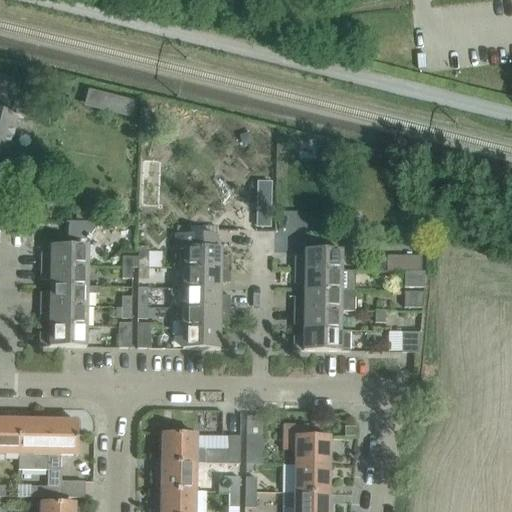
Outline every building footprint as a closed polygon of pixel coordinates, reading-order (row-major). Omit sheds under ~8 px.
[(0,171),(3,173),(16,121),(24,123),(25,119),(0,112),(0,171)] [(0,175),(0,192),(11,195),(15,180),(0,175)] [(255,209),(255,229),(270,230),(270,210),(255,209)] [(87,248),(76,248),(76,242),(87,242),(88,243),(91,240),(89,238),(95,230),(88,225),(110,226),(110,225),(85,224),(65,223),(65,225),(68,225),(67,247),(50,247),(50,254),(40,254),(40,268),(87,269),(87,248)] [(183,250),(183,270),(230,271),(230,257),(220,257),(220,250),(217,250),(217,237),(175,236),(175,250),(183,250)] [(294,258),(294,272),(341,273),(341,252),(304,251),(304,259),(294,258)] [(139,253),(138,269),(148,269),(148,253),(139,253)] [(404,256),(404,273),(421,273),(421,256),(404,256)] [(122,258),(121,269),(132,269),(132,259),(122,258)] [(386,274),(386,262),(376,262),(376,274),(386,274)] [(87,289),(87,288),(87,269),(40,268),(39,282),(49,282),(49,288),(87,289)] [(132,280),(132,269),(121,269),(121,280),(132,280)] [(148,280),(148,269),(138,269),(138,280),(148,280)] [(230,284),(230,271),(183,270),(183,283),(173,283),(173,290),(220,291),(220,284),(230,284)] [(341,273),(294,272),(294,285),(304,286),(303,293),(340,294),(354,294),(354,274),(341,273)] [(404,273),(404,289),(423,289),(423,273),(421,273),(404,273)] [(99,289),(87,288),(87,289),(49,288),(49,295),(39,295),(39,308),(86,309),(86,295),(99,296),(99,289)] [(138,289),(138,310),(147,310),(147,289),(138,289)] [(219,297),(220,291),(173,290),(171,290),(171,296),(175,304),(178,307),(182,308),(182,310),(229,311),(229,297),(219,297)] [(354,294),(340,294),(303,293),(303,299),(293,298),(293,312),(340,313),(354,313),(354,294)] [(423,309),(424,293),(404,293),(404,309),(423,309)] [(121,298),(121,309),(131,309),(131,298),(121,298)] [(86,329),(86,309),(39,308),(39,322),(49,322),(49,328),(86,329)] [(131,321),(131,309),(121,309),(121,321),(131,321)] [(147,321),(147,310),(138,310),(138,321),(147,321)] [(229,324),(229,311),(182,310),(182,323),(172,323),(172,330),(219,331),(219,324),(229,324)] [(340,333),(340,313),(293,312),(293,325),(303,326),(303,332),(340,333)] [(386,324),(386,313),(375,313),(375,324),(386,324)] [(131,350),(131,330),(131,325),(118,325),(118,350),(131,350)] [(149,351),(150,331),(150,326),(137,325),(137,350),(149,351)] [(86,349),(86,329),(49,328),(49,334),(39,334),(39,349),(86,349)] [(219,337),(219,331),(172,330),(172,337),(182,337),(182,351),(229,352),(229,337),(219,337)] [(350,333),(340,333),(303,332),(303,339),(293,338),(292,353),(349,354),(350,333)] [(418,355),(420,334),(401,334),(401,355),(418,355)] [(246,438),(245,466),(257,466),(262,466),(262,438),(263,418),(246,418),(246,438)] [(0,455),(18,457),(19,423),(5,423),(5,421),(0,421),(0,455)] [(46,472),(47,422),(33,422),(33,423),(19,423),(18,457),(18,472),(46,472)] [(61,422),(47,422),(46,472),(60,473),(60,457),(75,458),(76,423),(75,423),(75,424),(61,424),(61,422)] [(294,452),(294,467),(328,468),(328,454),(329,454),(329,439),(308,439),(308,428),(283,427),(283,452),(294,452)] [(161,451),(160,464),(196,464),(227,465),(228,451),(195,451),(195,438),(196,438),(196,437),(161,436),(161,437),(162,437),(162,451),(161,451)] [(228,451),(227,465),(239,466),(240,438),(228,437),(228,451)] [(160,464),(160,479),(161,479),(161,492),(195,493),(196,464),(160,464)] [(327,482),(328,468),(294,467),(293,496),(328,496),(329,482),(327,482)] [(218,479),(217,493),(227,493),(238,493),(238,479),(227,479),(218,479)] [(256,480),(244,480),(244,494),(255,494),(256,480)] [(61,488),(46,488),(46,499),(84,500),(84,484),(61,483),(61,488)] [(46,499),(46,488),(18,488),(18,499),(46,499)] [(160,507),(159,511),(194,511),(195,493),(161,492),(161,507),(160,507)] [(227,505),(227,510),(238,510),(238,493),(227,493),(227,505)] [(255,511),(255,494),(244,494),(243,511),(255,511)] [(328,510),(328,496),(293,496),(292,511),(326,511),(327,510),(328,510)]
